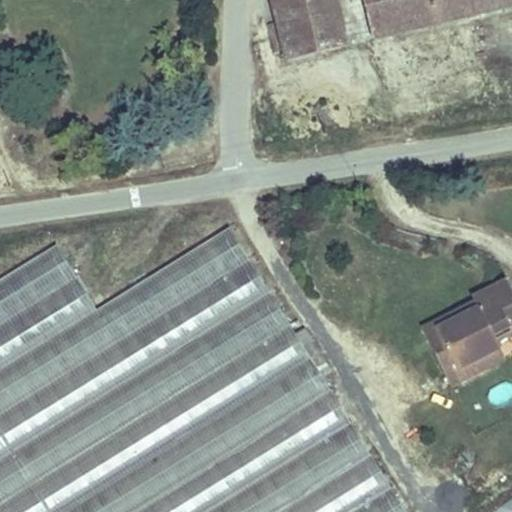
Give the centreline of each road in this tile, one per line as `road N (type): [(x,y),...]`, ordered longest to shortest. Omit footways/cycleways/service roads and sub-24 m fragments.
road 1 (unclassified): [(511,133),(238,189)]
road 2 (unclassified): [(238,189),(54,206),(0,219)]
road 3 (unclassified): [(236,0),(238,189)]
